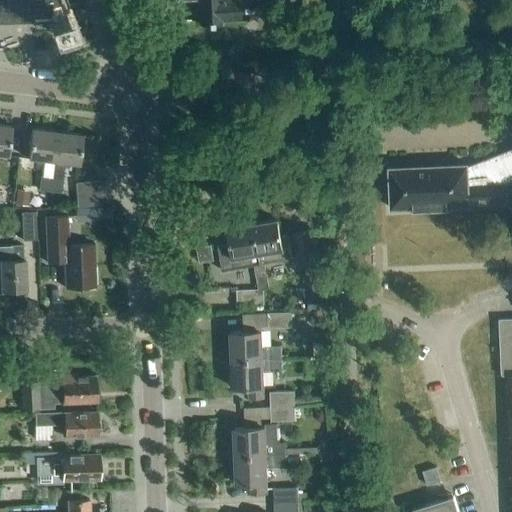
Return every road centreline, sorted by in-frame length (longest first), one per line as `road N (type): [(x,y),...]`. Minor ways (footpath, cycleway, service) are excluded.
road 1 (residential): [(357,511),(337,81),(271,79),(150,106),(131,102)]
road 2 (residential): [(146,326),(131,102)]
road 3 (residential): [(153,511),(146,326)]
road 4 (track): [(337,81),(511,62)]
road 5 (residential): [(0,332),(146,326)]
road 6 (residential): [(131,102),(0,85)]
